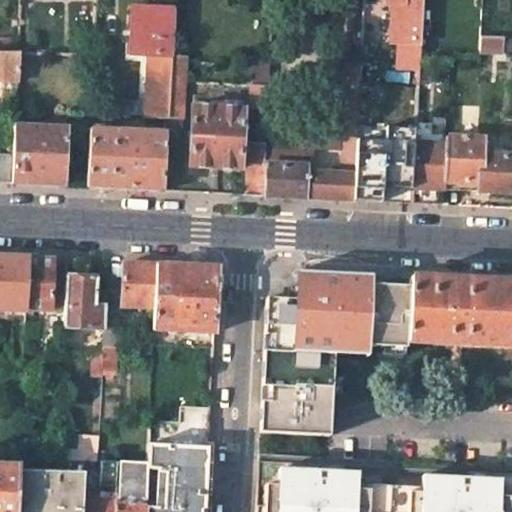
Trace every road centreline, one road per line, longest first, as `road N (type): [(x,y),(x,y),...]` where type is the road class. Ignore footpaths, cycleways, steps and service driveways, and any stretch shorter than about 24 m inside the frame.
road 1 (unclassified): [(233,507),(243,232)]
road 2 (secondary): [(511,245),(243,232)]
road 3 (unknown): [(254,412),(328,421),(488,415),(511,405)]
road 4 (secondary): [(243,232),(0,218)]
